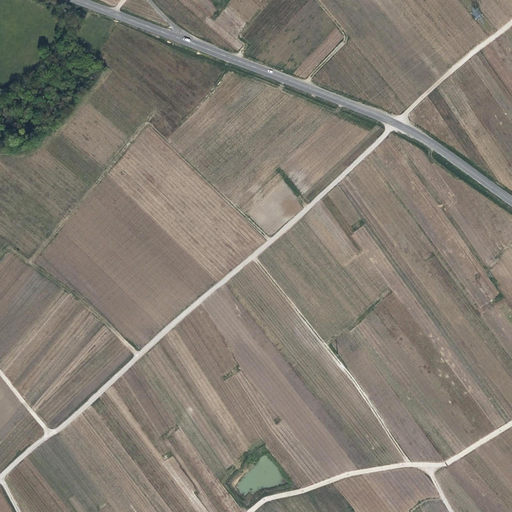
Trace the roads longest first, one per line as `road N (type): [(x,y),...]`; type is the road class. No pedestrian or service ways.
road 1 (track): [(0,478),(511,23)]
road 2 (secondary): [(511,200),(380,115),(85,0)]
road 3 (track): [(252,511),(292,491),(397,463),(443,464),(434,474),(453,511)]
